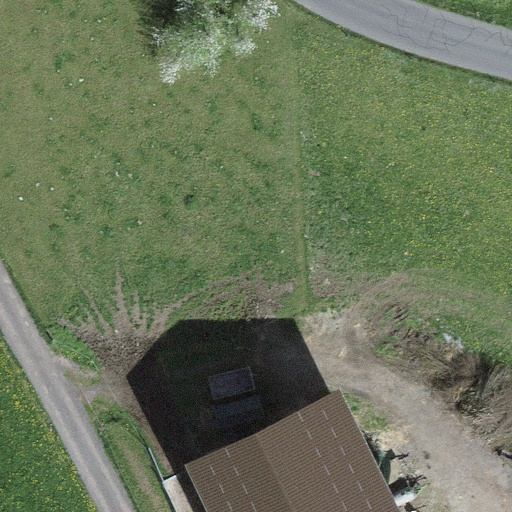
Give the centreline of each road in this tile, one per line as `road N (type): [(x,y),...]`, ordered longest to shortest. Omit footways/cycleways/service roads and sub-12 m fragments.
road 1 (track): [(96,511),(0,326)]
road 2 (unclassified): [(511,61),(335,0)]
